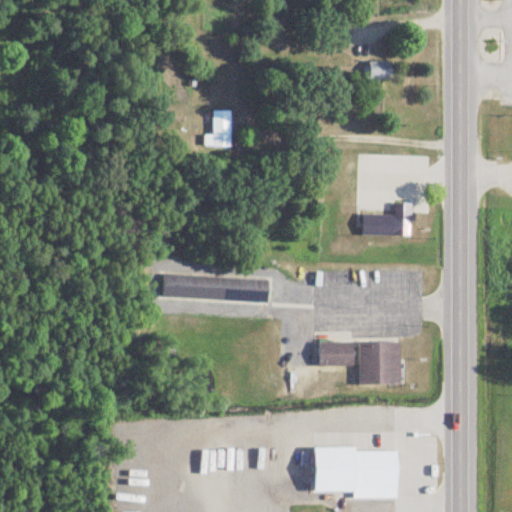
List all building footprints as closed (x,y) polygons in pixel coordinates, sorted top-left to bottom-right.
[(387,62),(358,62),(358,80),(387,80),(387,62)] [(225,112),(206,112),(206,147),(225,147),(225,112)] [(389,215),(356,215),(355,236),(409,236),(409,202),(389,202),(389,215)] [(158,276),(157,299),(264,302),(265,279),(158,276)] [(365,499),(409,499),(409,472),(395,472),(395,451),(348,451),(348,488),(365,488),(365,499)]
